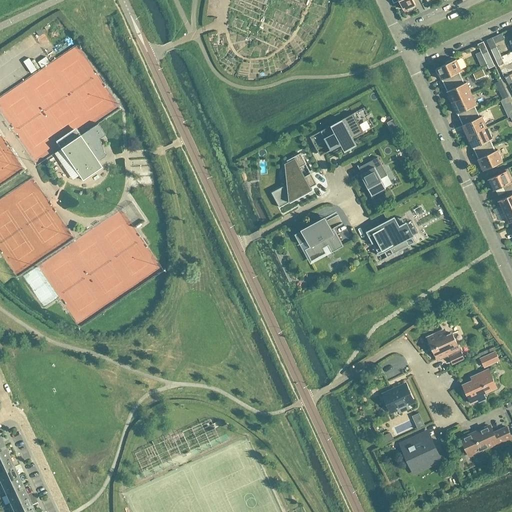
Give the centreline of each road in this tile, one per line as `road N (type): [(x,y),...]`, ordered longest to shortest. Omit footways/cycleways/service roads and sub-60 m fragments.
road 1 (residential): [(511,284),(409,61)]
road 2 (residential): [(236,246),(148,55)]
road 3 (residential): [(306,400),(402,343),(449,416)]
road 4 (residential): [(306,400),(236,246)]
road 5 (residential): [(357,511),(306,400)]
